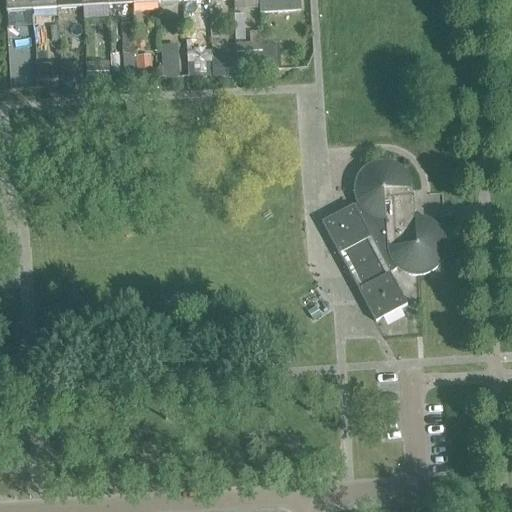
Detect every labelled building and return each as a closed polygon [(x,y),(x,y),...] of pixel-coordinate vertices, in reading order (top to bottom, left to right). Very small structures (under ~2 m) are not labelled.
[(30,0),(4,0),(5,14),(6,14),(6,13),(31,11),(30,0)] [(30,0),(31,11),(56,10),(55,0),(30,0)] [(55,0),(56,10),(82,8),(81,0),(55,0)] [(81,0),(82,8),(107,7),(106,0),(81,0)] [(132,25),(120,26),(121,50),(133,49),(132,25)] [(261,44),(248,45),(249,64),(262,63),(261,46),(261,44)] [(176,46),(160,47),(162,79),(178,77),(176,46)] [(279,46),(261,46),(262,63),(262,70),(280,69),(279,46)] [(133,49),(121,50),(122,79),(134,78),(133,49)] [(192,52),(185,52),(186,78),(211,77),(211,60),(211,52),(204,52),(204,50),(192,50),(192,52)] [(150,57),(135,58),(136,76),(152,75),(150,57)] [(236,60),(211,60),(211,77),(211,80),(237,79),(236,60)] [(109,64),(85,66),(86,84),(110,83),(109,64)] [(435,225),(433,223),(430,221),(427,220),(423,218),(420,218),(416,217),(413,218),(412,193),(412,191),(412,188),(411,184),(410,181),(409,179),(407,176),(406,174),(404,171),(401,169),(399,167),(396,165),(393,164),(390,163),(386,162),(383,162),(379,162),(375,163),(371,164),(368,166),(365,168),(362,170),(360,173),(358,175),(356,179),(354,182),(353,186),(353,190),(353,194),(354,199),(355,202),(356,206),(353,207),(353,206),(321,223),(339,256),(340,256),(340,255),(343,253),(352,271),(355,269),(359,274),(355,277),(362,288),(358,290),(358,289),(357,290),(375,323),(407,306),(389,274),(393,272),(396,269),(399,271),(401,273),(404,274),(407,275),(410,276),(415,277),(418,277),(421,276),(426,275),(430,273),(433,271),(437,268),(439,265),(441,262),(442,260),(444,256),(445,253),(445,249),(445,245),(445,241),(444,238),(443,235),(441,232),(439,229),(437,227),(435,225)] [(316,308),(293,310),(294,322),(317,320),(316,308)]
